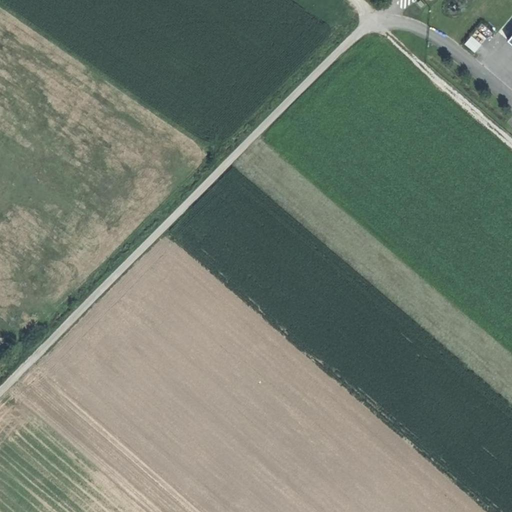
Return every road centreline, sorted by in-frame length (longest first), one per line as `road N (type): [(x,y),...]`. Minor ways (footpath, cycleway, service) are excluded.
road 1 (track): [(376,17),(0,394)]
road 2 (track): [(376,17),(511,140)]
